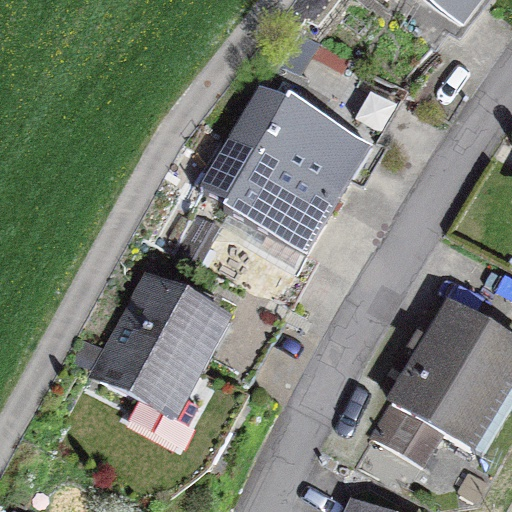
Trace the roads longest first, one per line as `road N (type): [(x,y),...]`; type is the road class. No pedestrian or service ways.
road 1 (residential): [(303,0),(252,54),(107,258),(0,463)]
road 2 (residential): [(511,107),(404,262),(268,511)]
